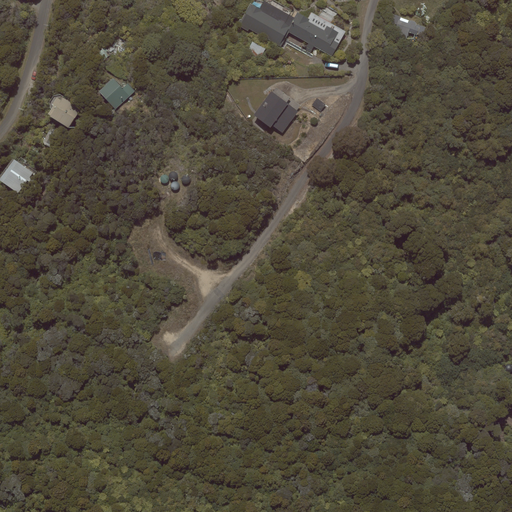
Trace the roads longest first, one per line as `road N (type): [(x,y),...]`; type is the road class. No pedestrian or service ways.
road 1 (residential): [(175,350),(349,117),(374,0)]
road 2 (residential): [(0,133),(26,83),(47,0)]
